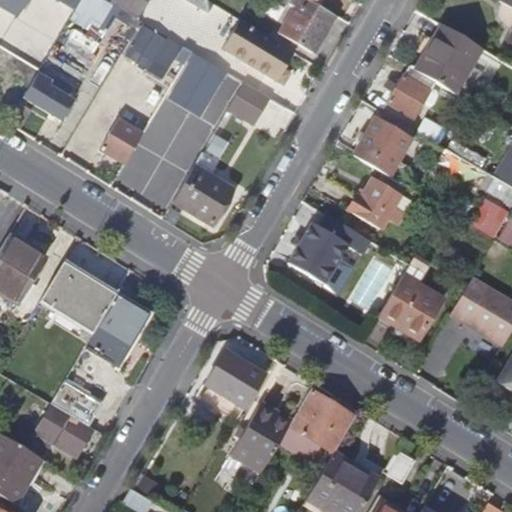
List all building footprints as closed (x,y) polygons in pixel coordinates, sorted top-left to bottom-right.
[(0,0),(0,8),(13,17),(23,0),(0,0)] [(129,14),(135,18),(146,0),(115,0),(113,4),(129,14)] [(208,0),(189,0),(207,10),(212,2),(208,0)] [(314,2),(310,0),(286,0),(285,2),(291,6),(277,32),(310,52),(333,13),(314,2)] [(128,36),(138,20),(135,18),(129,14),(120,31),(128,36)] [(218,45),(272,77),(289,50),(235,17),(218,45)] [(128,51),(144,23),(138,20),(128,36),(122,47),(128,51)] [(177,51),(187,57),(191,50),(144,23),(128,51),(139,58),(147,46),(156,51),(149,63),(165,72),(177,51)] [(431,79),(452,91),(478,46),(439,23),(428,39),(430,41),(414,70),(431,79)] [(139,58),(149,63),(156,51),(147,46),(139,58)] [(191,50),(187,57),(191,59),(176,86),(206,103),(225,71),(191,50)] [(431,79),(414,70),(406,65),(401,73),(400,72),(394,82),(386,77),(381,86),(389,90),(384,99),(410,115),(431,79)] [(36,71),(21,96),(60,120),(72,100),(63,94),(68,86),(54,77),(49,86),(47,84),(50,79),(36,71)] [(242,81),(225,108),(251,124),(267,96),(242,81)] [(200,114),(206,103),(176,86),(169,96),(200,114)] [(415,130),(437,143),(445,128),(423,116),(415,130)] [(119,163),(137,132),(113,117),(95,148),(119,163)] [(350,153),(379,170),(386,174),(408,137),(372,117),(350,153)] [(177,205),(209,224),(231,188),(215,178),(222,166),(206,156),(177,205)] [(386,174),(379,170),(374,179),(369,177),(357,197),(352,194),(343,209),(387,235),(400,212),(391,206),(404,184),(386,174)] [(434,202),(426,197),(420,207),(428,212),(434,202)] [(489,200),(477,225),(492,232),(504,207),(489,200)] [(286,262),(321,283),(345,244),(310,223),(286,262)] [(463,236),(484,248),(490,237),(469,225),(463,236)] [(4,235),(0,241),(0,295),(12,303),(39,258),(4,235)] [(92,330),(113,294),(61,261),(40,298),(92,330)] [(415,262),(379,320),(420,344),(445,303),(417,287),(425,274),(423,267),(415,262)] [(511,299),(470,275),(447,313),(499,343),(511,321),(511,299)] [(92,330),(83,344),(116,363),(145,314),(113,294),(92,330)] [(511,343),(490,380),(511,392),(511,343)] [(236,404),(254,373),(248,368),(249,366),(238,360),(237,362),(223,353),(204,385),(236,404)] [(254,373),(236,404),(240,407),(259,375),(254,373)] [(259,375),(240,407),(242,408),(261,376),(259,375)] [(49,401),(84,422),(97,401),(62,380),(49,401)] [(355,409),(344,402),(341,408),(309,389),(293,416),(317,430),(322,422),(330,426),(319,444),(330,451),(355,409)] [(84,422),(49,401),(33,429),(72,452),(89,425),(84,422)] [(257,471),(287,420),(256,403),(227,453),(257,471)] [(38,457),(0,433),(0,495),(12,502),(38,457)] [(410,457),(399,450),(386,472),(397,479),(410,457)] [(323,464),(296,509),(301,511),(354,511),(368,490),(323,464)] [(128,487),(120,500),(140,511),(148,499),(128,487)] [(399,511),(376,498),(368,511),(399,511)] [(484,499),(476,511),(495,511),(498,507),(484,499)]
